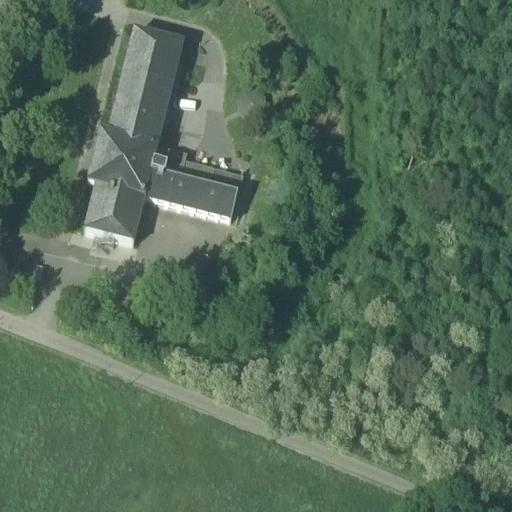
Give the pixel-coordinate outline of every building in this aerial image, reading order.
[(132,39),(83,240),(132,252),(143,207),(149,181),(156,156),(181,51),(132,39)] [(267,116),(263,94),(237,99),(241,121),(267,116)] [(242,177),(156,156),(149,181),(235,203),(242,177)] [(235,203),(149,181),(143,207),(229,228),(235,203)] [(273,212),(288,217),(296,192),(281,187),(273,212)]
